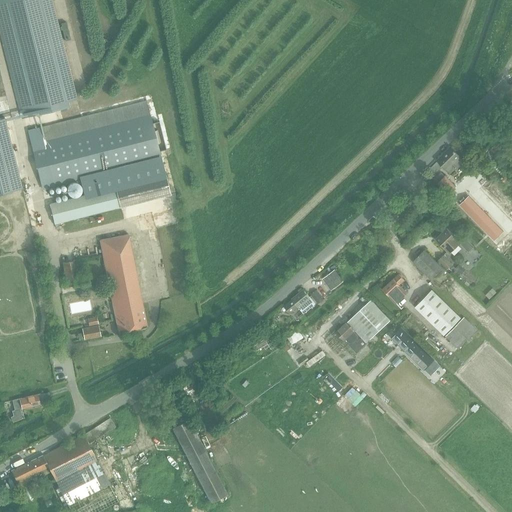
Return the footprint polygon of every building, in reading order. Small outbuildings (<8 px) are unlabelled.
[(0,0),(0,18),(25,118),(69,107),(68,101),(78,99),(53,0),(0,0)] [(66,22),(61,24),(65,41),(70,40),(66,22)] [(28,131),(32,146),(43,189),(161,159),(147,101),(28,131)] [(5,118),(0,119),(0,193),(21,188),(22,188),(5,118)] [(464,161),(455,152),(451,148),(443,156),(438,161),(430,169),(435,174),(443,166),(449,172),(454,168),(456,169),(464,161)] [(511,177),(497,162),(490,169),(510,189),(511,187),(511,177)] [(171,194),(171,193),(166,175),(116,188),(50,204),(55,224),(171,194)] [(456,187),(445,176),(437,184),(447,195),(456,187)] [(82,190),(82,189),(82,188),(81,187),(81,186),(80,185),(79,184),(78,183),(77,183),(76,182),(74,182),(73,182),(72,183),(71,183),(69,184),(69,185),(68,186),(67,187),(67,188),(67,190),(67,191),(67,192),(68,193),(69,194),(69,195),(71,196),(72,197),(73,197),(74,197),(76,197),(77,197),(78,196),(79,195),(80,194),(81,193),(81,192),(82,191),(82,190)] [(471,196),(463,205),(499,239),(507,230),(471,196)] [(449,252),(459,242),(447,229),(436,239),(449,252)] [(128,235),(100,240),(119,333),(147,327),(128,235)] [(95,240),(99,261),(103,260),(99,240),(95,240)] [(431,279),(436,274),(439,278),(446,271),(442,268),(424,250),(413,262),(431,279)] [(444,255),(439,260),(448,269),(453,265),(444,255)] [(68,287),(81,284),(76,260),(63,263),(68,287)] [(460,264),(456,268),(461,274),(466,270),(460,264)] [(335,269),(323,279),(332,290),(344,280),(335,269)] [(396,304),(407,293),(399,285),(404,280),(399,274),(394,279),(383,289),(396,304)] [(311,295),(315,299),(318,304),(326,298),(318,289),(311,295)] [(415,307),(444,335),(461,318),(432,289),(415,307)] [(292,300),(285,306),(291,313),(298,307),(304,314),(307,311),(315,304),(313,302),(303,290),(292,299),(292,300)] [(347,322),(336,332),(357,353),(358,352),(366,360),(374,352),(366,344),(367,343),(367,342),(391,320),(371,299),(347,322)] [(97,317),(87,319),(89,326),(98,324),(97,317)] [(464,317),(446,336),(459,349),(467,341),(469,343),(472,340),(470,338),(477,330),(464,317)] [(84,339),(101,336),(99,326),(82,329),(84,339)] [(401,328),(391,338),(431,376),(440,366),(401,328)] [(270,336),(254,346),(257,351),(264,347),(265,349),(269,347),(271,350),(277,346),(270,336)] [(23,413),(22,409),(43,404),(40,394),(12,401),(15,411),(12,411),(13,415),(10,415),(12,421),(20,419),(19,414),(23,413)] [(96,460),(88,444),(115,426),(110,418),(84,435),(43,455),(11,471),(21,488),(36,481),(33,474),(49,467),(56,480),(68,505),(71,511),(97,511),(118,502),(96,460)] [(211,503),(228,494),(189,419),(172,428),(211,503)]
